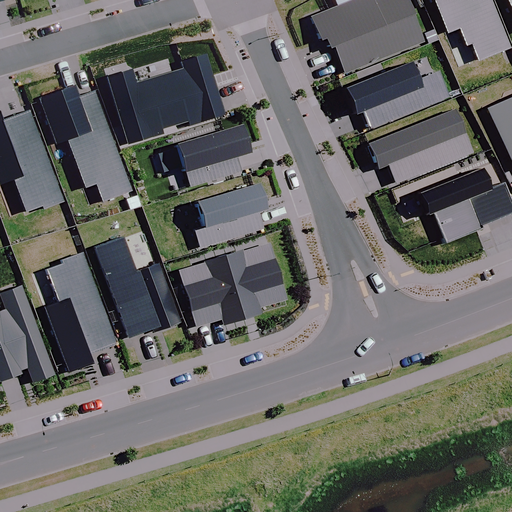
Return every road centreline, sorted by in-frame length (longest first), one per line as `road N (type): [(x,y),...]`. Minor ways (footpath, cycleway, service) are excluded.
road 1 (tertiary): [(0,467),(388,344)]
road 2 (residential): [(388,344),(240,0)]
road 3 (residential): [(0,62),(221,0)]
road 4 (tertiary): [(388,344),(511,297)]
